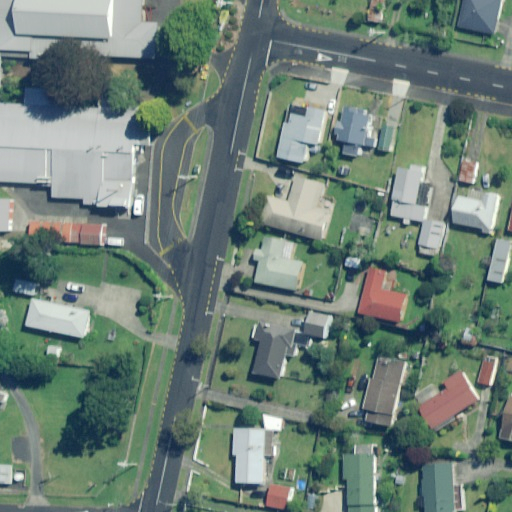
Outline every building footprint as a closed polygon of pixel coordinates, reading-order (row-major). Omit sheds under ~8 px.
[(0,0),(0,57),(133,65),(136,0),(0,0)] [(385,0),(373,0),(369,21),(380,23),(385,0)] [(465,0),(460,27),(497,35),(504,0),(465,0)] [(319,101),(302,98),(298,118),(315,121),(319,101)] [(0,107),(0,190),(116,197),(120,115),(0,107)] [(382,114),(347,109),(345,122),(341,122),(338,140),(347,142),(345,154),(361,157),(363,145),(377,147),(382,114)] [(478,163),(465,161),(461,181),(474,184),(478,163)] [(394,216),(406,219),(405,225),(412,226),(413,220),(426,222),(421,253),(440,257),(448,211),(429,208),(433,183),(423,182),(426,168),(414,166),(413,171),(402,169),(394,216)] [(326,185),(298,177),(291,203),(270,197),(263,224),(325,241),(333,212),(319,208),(326,185)] [(501,196),(488,194),(486,202),(461,197),(456,223),(494,231),(501,196)] [(68,226),(19,224),(17,248),(66,251),(68,226)] [(84,224),(83,244),(104,245),(104,224),(84,224)] [(295,243),(267,238),(264,252),(258,251),(256,260),(262,262),(258,283),(299,291),(305,263),(292,260),(295,243)] [(511,253),(511,242),(500,240),(491,281),(506,284),(511,253)] [(387,270),(372,267),(361,314),(403,323),(409,295),(383,289),(387,270)] [(37,283),(17,280),(15,292),(35,296),(37,283)] [(21,299),(13,330),(77,345),(85,315),(21,299)] [(313,335),(328,338),(332,316),(312,312),(307,334),(313,335)] [(307,334),(299,333),(300,330),(261,322),(257,340),(264,341),(257,374),(284,379),(289,355),(298,357),(300,346),(310,348),(313,335),(307,334)] [(406,363),(379,357),(374,381),(371,380),(365,409),(369,410),(367,421),(392,427),(406,363)] [(497,363),(484,360),(479,383),(491,386),(497,363)] [(433,385),(416,395),(420,402),(418,404),(435,430),(436,429),(439,433),(459,420),(456,416),(480,401),(462,372),(445,382),(450,389),(440,396),(433,385)] [(511,395),(511,396),(502,439),(511,440),(511,395)] [(284,417),(266,416),(265,429),(283,430),(284,417)] [(267,456),(275,457),(276,443),(276,431),(237,429),(235,456),(240,456),(239,483),(266,484),(267,456)] [(377,511),(377,447),(356,447),(356,455),(345,455),(345,480),(351,480),(351,511),(377,511)] [(456,489),(454,464),(423,467),(427,511),(455,511),(456,511),(465,511),(462,488),(456,489)] [(11,466),(0,465),(0,484),(10,485),(11,466)] [(305,479),(295,479),(295,490),(305,490),(305,479)] [(294,488),(273,484),(269,507),(290,510),(294,488)]
